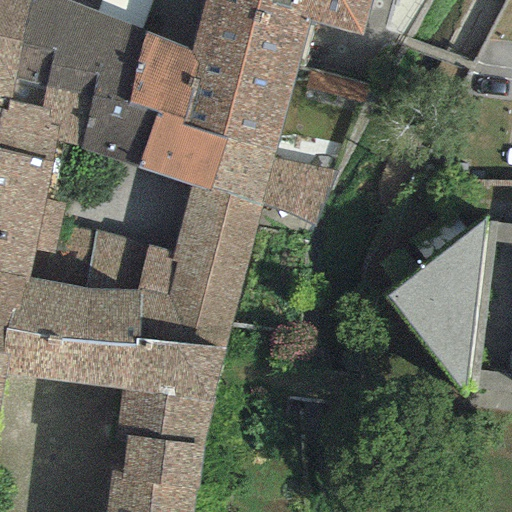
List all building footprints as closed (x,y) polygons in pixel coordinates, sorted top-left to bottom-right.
[(27,0),(0,0),(0,150),(52,164),(55,142),(80,147),(89,99),(12,80),(27,0)] [(66,0),(27,0),(12,80),(89,99),(80,147),(137,166),(155,113),(126,103),(144,29),(66,0)] [(370,0),(203,0),(198,21),(193,50),(197,61),(181,122),(225,138),(207,191),(258,206),(270,160),(301,44),(308,23),(361,33),(370,0)] [(193,50),(144,29),(126,103),(155,113),(137,166),(190,185),(207,191),(225,138),(181,122),(197,61),(193,50)] [(44,202),(52,164),(0,150),(0,272),(28,278),(48,281),(58,228),(63,203),(44,202)] [(332,173),(270,160),(258,206),(315,228),(332,173)] [(223,351),(258,206),(207,191),(190,185),(172,253),(145,245),(139,294),(133,341),(223,351)] [(463,403),(484,218),(383,299),(443,377),(463,403)] [(95,232),(58,228),(48,281),(139,294),(145,245),(95,232)] [(28,278),(0,272),(0,354),(7,355),(4,372),(120,389),(115,436),(123,436),(202,447),(223,351),(133,341),(139,294),(48,281),(28,278)] [(193,511),(202,447),(123,436),(118,473),(110,472),(104,511),(193,511)]
